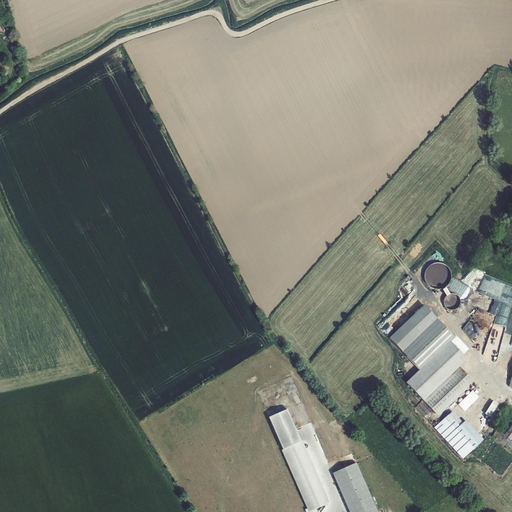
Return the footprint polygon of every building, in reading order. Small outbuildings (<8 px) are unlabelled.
[(443,283),(450,280),(444,262),(424,268),(432,290),(444,286),(443,283)] [(448,286),(459,293),(464,283),(453,277),(448,286)] [(457,292),(451,295),(447,287),(444,289),(448,298),(444,300),(449,311),(463,304),(457,292)] [(496,315),(502,302),(485,294),(482,301),(477,299),(475,304),(482,307),(482,309),(496,315)] [(405,317),(415,308),(410,302),(400,312),(405,317)] [(388,339),(419,370),(449,341),(454,337),(423,305),(388,339)] [(406,383),(438,417),(475,381),(460,366),(467,359),(449,341),(419,370),(406,383)] [(465,411),(479,396),(472,389),(458,404),(465,411)] [(491,416),(499,403),(493,400),(486,413),(491,416)] [(269,418),(309,511),(311,511),(327,505),(287,411),(269,418)] [(485,440),(467,420),(464,422),(453,411),(435,427),(464,459),(485,440)] [(332,424),(340,434),(346,430),(338,419),(332,424)] [(497,429),(493,435),(501,441),(507,444),(511,449),(511,441),(510,440),(511,437),(511,426),(505,435),(497,429)] [(332,474),(348,511),(376,511),(377,511),(356,464),(332,474)]
